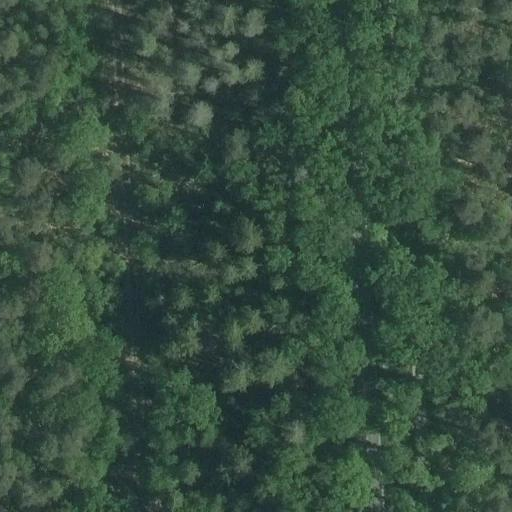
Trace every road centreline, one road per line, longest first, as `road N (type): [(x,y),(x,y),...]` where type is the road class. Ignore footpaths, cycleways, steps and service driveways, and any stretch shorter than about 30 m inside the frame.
road 1 (secondary): [(371,511),(337,0)]
road 2 (track): [(145,511),(118,0)]
road 3 (track): [(141,453),(367,451)]
